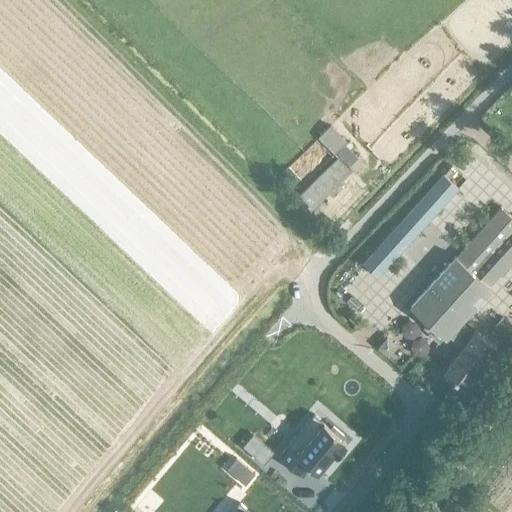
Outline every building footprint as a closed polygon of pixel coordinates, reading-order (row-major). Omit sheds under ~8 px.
[(317,136),(337,156),(294,198),(313,218),(327,204),(322,199),(361,161),(349,148),(352,145),(331,123),(317,136)] [(443,173),(370,254),(385,267),(458,186),(457,186),(443,173)] [(444,338),(448,334),(462,321),(492,288),(491,286),(511,262),(511,216),(501,206),(409,306),(444,338)] [(496,344),(474,328),(443,372),(465,387),(496,344)] [(313,413),(278,455),(296,471),(304,461),(317,472),(333,452),(336,455),(346,443),(343,441),(344,439),(342,437),(344,435),(332,424),(330,427),(313,413)] [(250,511),(238,501),(229,511),(250,511)]
